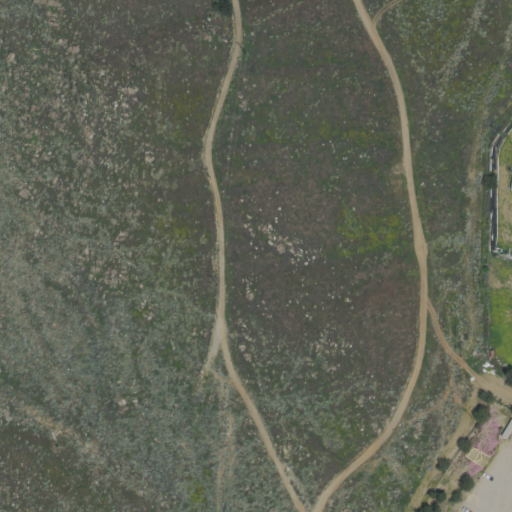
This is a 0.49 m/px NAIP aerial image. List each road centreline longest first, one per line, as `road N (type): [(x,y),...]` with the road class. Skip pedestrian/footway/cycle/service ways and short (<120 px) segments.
road 1 (track): [(358,0),(402,97),(421,253),(418,342),(408,393),(325,511)]
road 2 (track): [(499,384),(391,511)]
